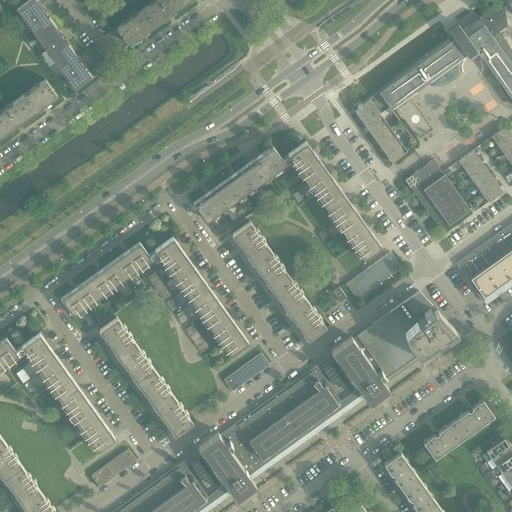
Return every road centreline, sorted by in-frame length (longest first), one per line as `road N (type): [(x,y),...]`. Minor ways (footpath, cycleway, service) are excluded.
road 1 (secondary): [(0,285),(181,154),(232,131),(305,81)]
road 2 (secondary): [(289,71),(0,271)]
road 3 (residential): [(157,460),(34,291)]
road 4 (residential): [(432,267),(316,95)]
road 5 (residential): [(290,364),(169,196)]
road 6 (residential): [(290,364),(432,267)]
road 7 (residential): [(34,291),(169,196)]
road 8 (residential): [(157,460),(290,364)]
road 9 (residential): [(354,458),(483,366)]
road 10 (residential): [(0,161),(122,76)]
road 11 (residential): [(122,76),(233,0)]
road 12 (secondary): [(305,81),(406,0)]
